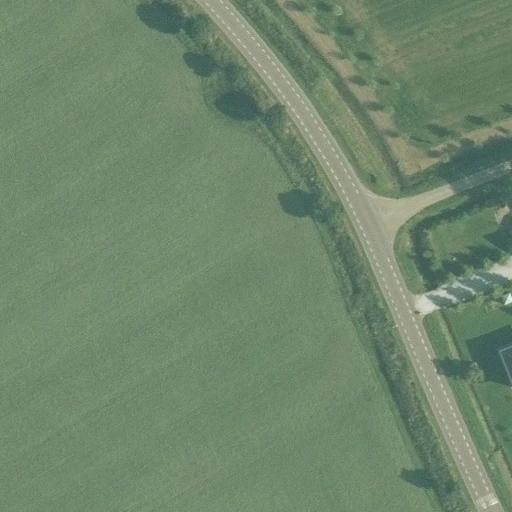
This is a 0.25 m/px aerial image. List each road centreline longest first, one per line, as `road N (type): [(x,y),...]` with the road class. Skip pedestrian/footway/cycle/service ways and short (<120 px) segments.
road 1 (tertiary): [(491,511),(368,224)]
road 2 (tertiary): [(368,224),(301,106),(210,0)]
road 3 (unclassified): [(368,224),(511,171)]
